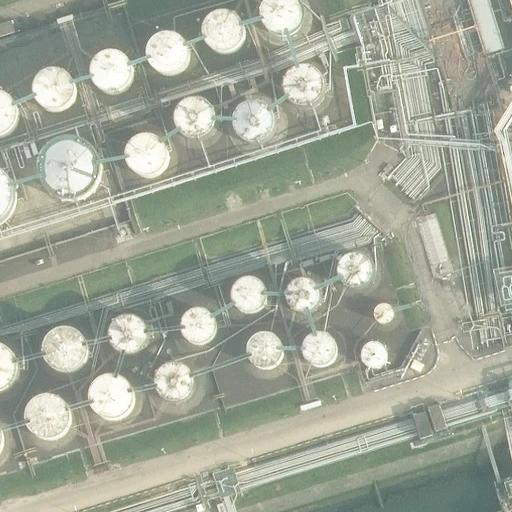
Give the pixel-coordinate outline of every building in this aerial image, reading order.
[(308,15),(309,9),(308,4),(306,0),(264,0),(263,4),(262,9),(263,14),(264,19),(267,23),(271,27),(275,30),(280,31),(285,32),(290,32),(295,30),(300,27),(303,24),(306,19),(308,15)] [(469,0),(486,54),(505,48),(489,0),(469,0)] [(249,32),(250,27),(249,22),(248,17),(245,12),(241,8),(236,5),(231,4),(226,3),(221,4),(216,6),(211,9),(208,13),(205,18),(204,23),(204,29),(205,34),(207,39),(210,43),(215,46),(220,48),(225,49),(230,49),(235,48),(240,45),(244,42),(247,37),(249,32)] [(193,51),(194,46),(193,40),(191,35),(188,30),(184,27),(179,24),(173,23),(168,23),(162,24),(157,27),(153,31),(150,35),(148,40),(147,46),(148,51),(150,57),(153,61),(158,65),(163,67),(168,69),(174,69),(179,67),(184,65),(188,61),(191,56),(193,51)] [(137,74),(138,68),(137,63),(135,58),(133,53),(129,50),(124,47),(119,45),(114,45),(108,46),(103,48),(99,51),(96,55),(93,59),(92,65),(92,70),(93,75),(95,80),(98,84),(103,88),(107,90),(113,91),(118,91),(123,89),(128,87),(132,83),(135,79),(137,74)] [(330,83),(329,78),(328,73),(326,69),(322,65),(318,62),(313,60),(308,59),(303,59),(298,60),(294,62),(290,66),(287,70),(284,75),(283,80),(284,85),(285,90),(287,95),(291,98),(295,102),(300,104),(305,105),(310,104),(315,103),(320,101),(323,97),(327,93),(329,88),(330,83)] [(79,92),(80,87),(80,81),(78,76),(75,71),(71,67),(66,64),(61,63),(56,62),(50,63),(45,65),(41,69),(37,73),(35,78),(34,84),(34,89),(36,95),(38,99),(42,103),(47,106),(52,108),(58,108),(63,107),(69,105),(73,102),(76,97),(79,92)] [(20,111),(20,106),(19,100),(16,95),(13,91),(8,88),(3,86),(0,85),(0,130),(2,131),(8,129),(12,126),(16,122),(19,117),(20,111)] [(222,120),(223,115),(223,110),(222,105),(219,101),(216,97),(212,94),(208,92),(203,91),(198,91),(193,92),(188,94),(184,97),(181,101),(179,105),(177,110),(177,115),(178,120),(180,124),(182,129),(186,132),(190,135),(195,136),(200,137),(205,136),(210,135),(214,132),(218,129),(220,125),(222,120)] [(281,125),(282,119),(281,114),(279,109),(277,104),(273,101),(268,98),(263,97),(257,96),(252,97),(247,99),(243,103),(239,107),(237,111),(236,117),(236,122),(237,127),(239,132),(243,136),(247,139),(252,141),(257,142),(263,142),(268,140),(273,138),(277,134),(279,130),(281,125)] [(173,158),(174,153),(173,147),(171,143),(169,138),(165,134),(161,132),(156,130),(151,129),(146,130),(141,131),(136,134),(133,138),(130,142),(128,147),(127,152),(128,157),(129,162),(132,166),(136,170),(140,173),(145,175),(150,175),(155,175),(160,173),(165,171),(168,167),(171,163),(173,158)] [(103,169),(103,163),(103,157),(101,151),(98,146),(95,141),(90,137),(85,134),(79,132),(73,131),(67,132),(61,133),(56,136),(51,139),(47,143),(44,148),(42,154),(40,160),(40,166),(42,172),(44,177),(47,182),(51,187),(56,190),(62,192),(67,194),(73,194),(79,193),(85,191),(90,188),(95,184),(98,180),(101,174),(103,169)] [(15,199),(16,193),(16,187),(14,181),(12,176),(8,171),(4,167),(0,164),(0,219),(2,218),(7,214),(11,210),(14,205),(15,199)] [(374,272),(375,265),(374,259),(370,254),(364,250),(358,249),(352,249),(346,253),(342,258),(340,264),(340,270),(343,276),(348,281),(354,283),(360,283),(366,281),(371,277),(374,272)] [(323,294),(323,289),(322,285),(319,281),(316,277),(312,275),(308,273),(303,272),(298,273),(294,275),(290,278),(287,281),(285,286),(284,290),(284,295),(285,300),(287,304),(291,307),(295,310),(299,312),(304,312),(309,311),(313,310),(317,307),(320,303),(322,299),(323,294)] [(270,297),(271,291),(270,285),(267,279),(262,275),(257,273),(251,273),(245,274),(240,278),(236,283),(234,288),(234,295),(237,300),(240,305),(246,308),(251,310),(258,309),(263,306),(267,302),(270,297)] [(220,328),(220,323),(219,318),(216,313),(211,309),(206,307),(201,307),(196,308),(191,310),(187,314),(184,319),(183,325),(184,330),(186,335),(190,339),(195,342),(200,343),(206,343),(211,341),(215,338),(218,333),(220,328)] [(148,342),(148,336),(147,330),(144,325),(140,321),(135,318),(130,316),(124,316),(118,318),(113,321),(109,325),(107,330),(106,336),(106,342),(108,347),(111,352),(116,356),(121,358),(127,359),(133,358),(138,356),(143,352),(146,347),(148,342)] [(284,351),(285,345),(283,339),(280,334),(276,330),(270,328),(264,328),(259,330),(254,333),(250,338),(249,344),(249,350),(251,355),(255,360),(260,363),(266,364),(272,363),(277,360),(282,356),(284,351)] [(89,350),(89,349),(88,342),(86,338),(83,335),(80,332),(76,330),(68,329),(61,330),(55,333),(52,337),(50,340),(48,344),(48,348),(48,352),(49,356),(53,363),(55,365),(59,368),(67,370),(70,370),(76,369),(82,365),(86,361),(87,358),(88,354),(89,350)] [(339,351),(339,346),(338,341),(336,336),(332,332),(327,330),(321,330),(316,331),(311,334),(308,339),(306,344),(306,349),(308,354),(312,359),(316,361),(322,363),(327,362),(332,360),(336,356),(339,351)] [(390,356),(390,351),(389,346),(386,341),(382,338),(377,336),(371,335),(366,337),(362,340),(359,345),(357,350),(357,355),(360,361),(363,365),(368,367),(373,368),(379,368),(383,365),(387,361),(390,356)] [(18,376),(18,371),(18,366),(16,361),(14,356),(10,352),(6,349),(1,347),(0,346),(0,395),(2,395),(6,393),(11,389),(14,385),(16,381),(18,376)] [(196,388),(196,383),(195,378),(192,374),(188,370),(184,367),(179,366),(174,365),(169,366),(164,369),(160,372),(157,376),(156,381),(155,386),(156,391),(158,396),(161,400),(165,403),(169,405),(174,406),(180,406),(184,404),(189,402),(192,398),(195,393),(196,388)] [(135,405),(136,400),(136,395),(134,390),(132,385),(128,381),(123,378),(118,377),(113,376),(108,377),(103,378),(98,381),(95,385),(92,390),(91,395),(90,400),(91,406),(93,410),(96,415),(101,418),(105,421),(111,422),(116,422),(121,420),(126,418),(130,415),(133,410),(135,405)] [(73,417),(73,416),(72,413),(71,407),(67,401),(60,396),(57,395),(52,394),(47,394),(41,396),(34,400),(30,407),(28,411),(27,416),(29,425),(31,428),(34,432),(38,435),(41,437),(49,439),(52,439),(58,438),(65,434),(67,431),(70,427),(72,422),(73,417)]
